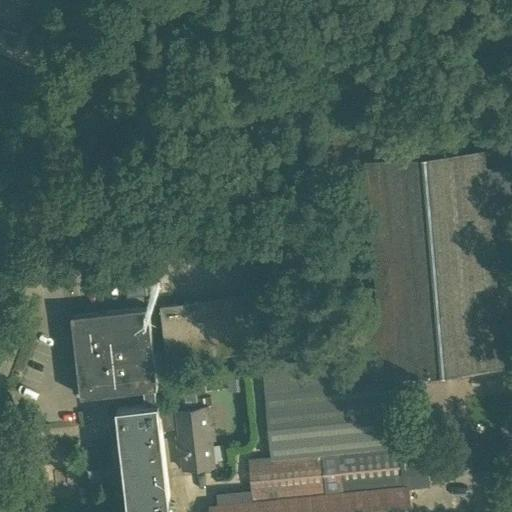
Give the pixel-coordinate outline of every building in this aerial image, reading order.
[(15,0),(10,17),(13,18),(14,18),(11,26),(20,29),(22,21),(26,22),(31,4),(15,0)] [(368,157),(380,316),(386,380),(402,379),(402,376),(505,367),(487,148),(368,157)] [(0,248),(16,213),(0,205),(0,248)] [(145,280),(125,283),(127,296),(147,294),(145,280)] [(160,305),(166,361),(252,351),(246,295),(160,305)] [(72,315),(81,396),(144,389),(146,403),(157,402),(155,388),(157,387),(148,306),(72,315)] [(218,504),(210,505),(210,511),(411,511),(408,486),(430,484),(429,476),(427,450),(410,451),(409,444),(408,444),(402,379),(386,380),(380,316),(372,317),(359,318),(363,353),(302,360),(302,366),(280,368),(263,370),(265,392),(271,456),(248,458),(251,489),(252,501),(218,504)] [(247,378),(228,380),(229,390),(248,388),(247,378)] [(211,381),(197,382),(198,390),(212,388),(211,381)] [(206,407),(197,408),(195,386),(173,389),(175,404),(161,405),(164,430),(180,428),(185,466),(212,463),(206,407)] [(211,398),(199,399),(199,406),(212,404),(211,398)] [(157,402),(146,403),(117,406),(129,511),(171,511),(159,401),(157,402)]
